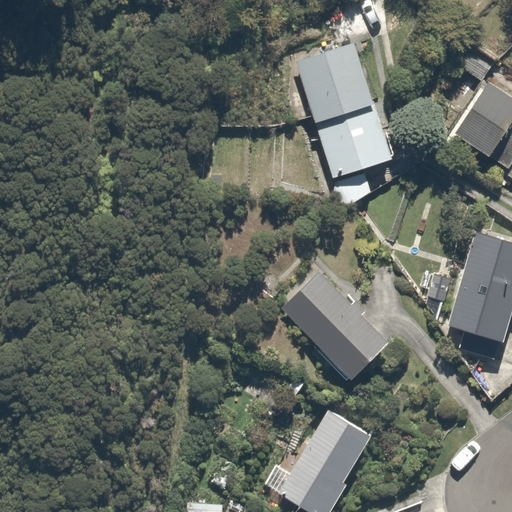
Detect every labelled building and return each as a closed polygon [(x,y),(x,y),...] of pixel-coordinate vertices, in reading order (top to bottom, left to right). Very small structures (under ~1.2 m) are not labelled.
[(396,164),(353,40),(295,60),(338,185),(330,187),(339,213),(379,199),(370,172),(396,164)] [(511,99),(481,79),(443,135),(511,181),(511,99)] [(511,306),(511,238),(471,226),(441,326),(467,334),(462,351),(496,361),(511,306)] [(385,343),(317,271),(277,308),(345,380),(385,343)] [(369,434),(323,406),(270,493),(302,511),(328,511),(344,486),(340,481),(369,434)] [(223,511),(224,503),(186,504),(186,511),(223,511)]
